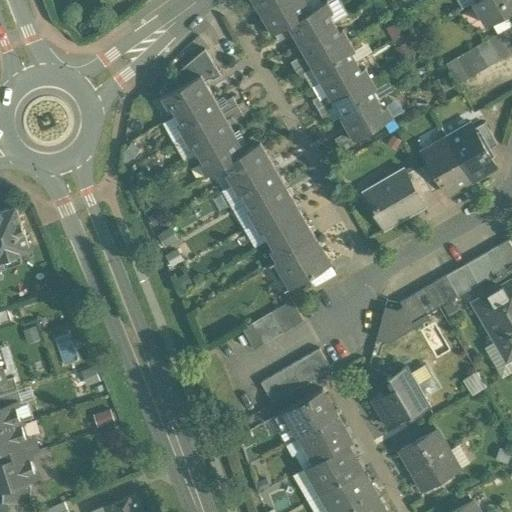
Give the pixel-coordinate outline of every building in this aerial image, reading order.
[(252,0),(260,14),(283,0),(252,0)] [(303,0),(283,0),(260,14),(271,33),(286,24),(307,12),(307,11),(302,4),(305,2),(303,0)] [(511,0),(473,0),(487,25),(492,22),(498,33),(508,27),(509,27),(511,25),(511,23),(507,14),(511,11),(511,0)] [(307,12),(286,24),(290,30),(297,43),(334,22),(329,14),(332,12),(325,1),(307,11),(307,12)] [(334,22),(297,43),(305,56),(308,62),(348,39),(341,28),(338,30),(334,22)] [(286,24),(273,32),(278,40),(284,36),(286,32),(290,30),(286,24)] [(511,51),(511,32),(509,27),(508,27),(498,33),(510,53),(511,51)] [(510,53),(498,33),(488,39),(499,59),(510,53)] [(348,39),(308,62),(312,68),(319,81),(355,61),(351,52),(354,50),(348,39)] [(499,59),(488,39),(477,45),(489,65),(499,59)] [(489,65),(477,45),(467,51),(479,71),(489,65)] [(205,48),(179,70),(186,82),(201,73),(205,80),(209,78),(214,79),(221,74),(215,65),(205,48)] [(479,71),(467,51),(457,56),(468,77),(479,71)] [(296,58),(290,61),(295,70),(308,62),(305,56),(301,59),(296,58)] [(468,77),(457,56),(446,63),(458,83),(468,77)] [(355,61),(319,81),(327,96),(330,100),(370,78),(364,67),(360,69),(355,61)] [(308,62),(295,70),(299,79),(306,75),(308,70),(312,68),(308,62)] [(186,82),(161,96),(168,108),(172,105),(177,114),(212,93),(205,80),(201,73),(186,82)] [(370,78),(330,100),(334,107),(341,119),(377,99),(372,90),(376,88),(370,78)] [(212,93),(177,114),(181,122),(178,124),(184,135),(223,112),(220,106),(212,93)] [(232,95),(225,99),(224,104),(220,106),(223,112),(237,104),(232,95)] [(323,98),(318,97),(312,100),(317,108),(330,100),(327,96),(323,98)] [(377,99),(341,119),(349,133),(353,140),(392,117),(386,106),(382,108),(377,99)] [(330,100),(317,108),(322,117),(328,114),(330,109),(334,107),(330,100)] [(237,104),(223,112),(227,118),(231,115),(235,116),(242,113),(237,104)] [(223,112),(184,135),(190,145),(193,143),(198,152),(234,131),(227,118),(223,112)] [(498,143),(485,121),(475,127),(487,149),(498,143)] [(471,122),(447,136),(472,180),(497,166),(487,149),(475,127),(471,122)] [(234,131),(198,152),(203,160),(200,162),(207,174),(225,163),(225,162),(245,150),(242,144),(234,131)] [(254,133),(247,137),(246,142),(242,144),(245,150),(259,143),(259,142),(254,133)] [(345,136),(340,135),(335,139),(340,147),(353,140),(349,133),(345,136)] [(472,180),(447,136),(423,150),(430,163),(442,184),(447,193),(472,180)] [(245,150),(225,162),(225,163),(230,170),(226,172),(232,183),(272,160),(261,141),(259,142),(259,143),(245,150)] [(272,160),(232,183),(239,195),(242,193),(247,200),(283,180),(272,160)] [(442,184),(430,163),(419,169),(430,188),(432,191),(442,184)] [(419,169),(418,167),(407,174),(419,195),(430,188),(419,169)] [(404,169),(369,189),(377,203),(372,206),(381,222),(395,213),(399,221),(416,211),(412,204),(421,198),(407,174),(404,169)] [(283,180),(247,200),(251,208),(248,210),(254,221),(294,199),(283,180)] [(294,199),(254,221),(261,233),(264,231),(269,238),(305,218),(294,199)] [(0,209),(0,257),(30,248),(15,204),(0,209)] [(305,218),(269,238),(274,247),(270,249),(276,259),(316,237),(305,218)] [(276,259),(270,263),(285,290),(331,263),(316,237),(276,259)] [(511,264),(511,245),(508,239),(498,245),(510,265),(510,266),(511,265),(511,264)] [(498,245),(487,251),(499,272),(510,266),(510,265),(498,245)] [(499,272),(487,251),(477,257),(489,278),(491,276),(499,272)] [(489,278),(477,257),(467,263),(479,284),(489,278)] [(479,284),(467,263),(456,269),(468,290),(479,284)] [(499,272),(491,276),(497,287),(511,278),(511,266),(511,265),(499,272)] [(468,290),(456,269),(446,275),(458,296),(468,290)] [(458,296),(446,275),(435,281),(447,302),(458,296)] [(511,278),(497,287),(473,301),(495,340),(485,346),(497,366),(511,357),(511,278)] [(435,281),(425,287),(437,308),(447,302),(435,281)] [(437,308),(425,287),(415,293),(427,314),(437,308)] [(415,293),(400,301),(412,322),(427,314),(415,293)] [(281,305),(293,326),(303,320),(292,299),(281,305)] [(293,326),(281,305),(271,311),(283,332),(293,326)] [(7,308),(0,310),(0,322),(11,319),(7,308)] [(283,332),(271,311),(262,316),(274,337),(283,332)] [(274,337),(262,316),(252,322),(264,343),(274,337)] [(252,322),(242,328),(254,349),(264,343),(252,322)] [(331,368),(319,348),(309,353),(321,374),(331,368)] [(321,374),(309,353),(300,359),(312,380),(321,374)] [(312,380),(300,359),(290,365),(302,385),(312,380)] [(302,385),(290,365),(280,370),(292,391),(302,385)] [(407,366),(388,376),(389,378),(388,379),(391,384),(392,383),(394,387),(372,400),(386,426),(409,413),(411,417),(430,406),(407,366)] [(292,391),(280,370),(271,376),(283,397),(292,391)] [(5,379),(0,380),(0,394),(18,388),(14,376),(5,379)] [(283,397),(271,376),(261,382),(273,402),(283,397)] [(0,394),(0,406),(16,402),(16,403),(22,401),(18,388),(0,394)] [(322,388),(285,409),(300,436),(302,434),(337,414),(322,388)] [(0,406),(0,427),(22,421),(16,403),(16,402),(0,406)] [(337,414),(302,434),(300,436),(314,461),(317,459),(317,460),(346,443),(352,440),(337,414)] [(22,421),(0,427),(0,448),(0,449),(28,440),(27,438),(22,421)] [(436,429),(400,450),(423,489),(459,469),(436,429)] [(28,440),(0,449),(4,460),(30,452),(36,450),(32,437),(27,438),(28,440)] [(346,443),(317,460),(317,459),(314,461),(310,463),(325,490),(361,469),(346,443)] [(4,460),(0,461),(0,487),(2,487),(29,479),(37,476),(30,452),(4,460)] [(361,469),(325,490),(338,511),(346,511),(376,495),(361,469)] [(29,479),(2,487),(3,490),(2,502),(6,502),(31,503),(31,486),(29,479)] [(145,511),(137,491),(105,504),(108,511),(145,511)] [(385,511),(376,495),(346,511),(385,511)] [(480,511),(473,500),(452,511),(480,511)]
